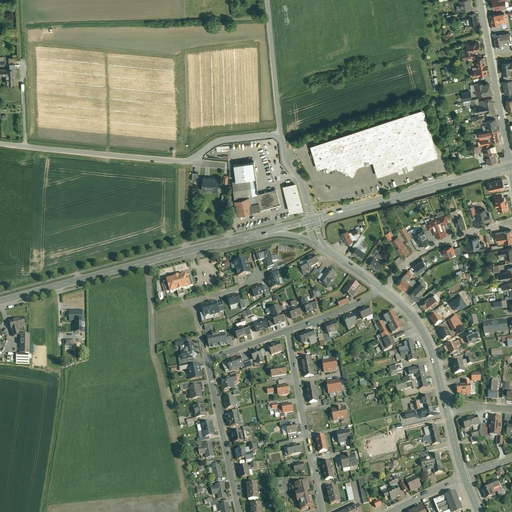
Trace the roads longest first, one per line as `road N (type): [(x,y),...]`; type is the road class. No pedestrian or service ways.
road 1 (unclassified): [(0,145),(176,161),(228,138),(280,134)]
road 2 (secondary): [(0,300),(267,231)]
road 3 (track): [(148,261),(153,356),(184,481)]
road 4 (secondary): [(310,219),(510,166)]
road 5 (residential): [(287,331),(324,511)]
road 6 (residential): [(510,166),(479,0)]
road 7 (residential): [(206,361),(239,511)]
road 8 (secondary): [(382,288),(427,340),(446,412)]
road 9 (residential): [(391,278),(442,241),(511,221)]
road 10 (unclassified): [(280,134),(267,0)]
road 11 (residential): [(257,276),(193,302),(206,361)]
